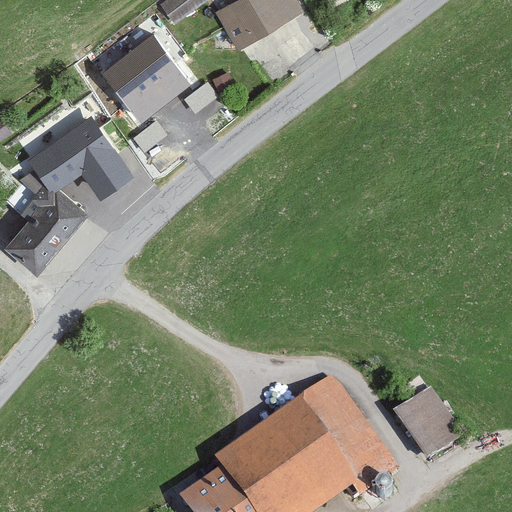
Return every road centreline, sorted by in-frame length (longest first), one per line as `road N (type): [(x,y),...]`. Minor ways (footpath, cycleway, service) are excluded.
road 1 (unclassified): [(436,0),(151,224),(0,395)]
road 2 (unknown): [(99,280),(134,314),(224,360),(343,388),(365,414),(404,497)]
